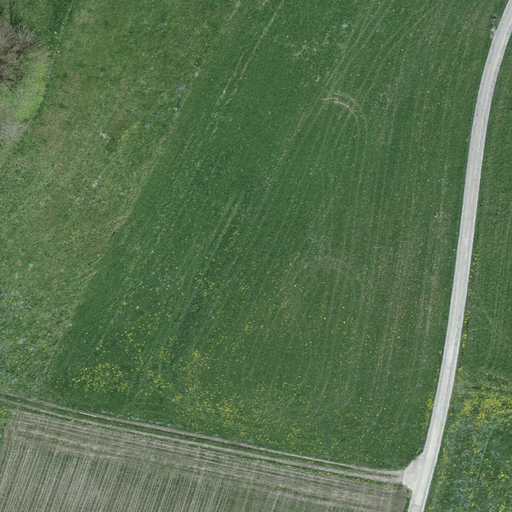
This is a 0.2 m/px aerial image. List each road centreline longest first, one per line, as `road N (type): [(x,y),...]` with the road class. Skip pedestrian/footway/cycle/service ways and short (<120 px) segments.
road 1 (unclassified): [(511,11),(484,100),(445,385),(414,511)]
road 2 (track): [(423,479),(105,422),(0,395)]
road 3 (track): [(0,145),(33,96),(69,0)]
